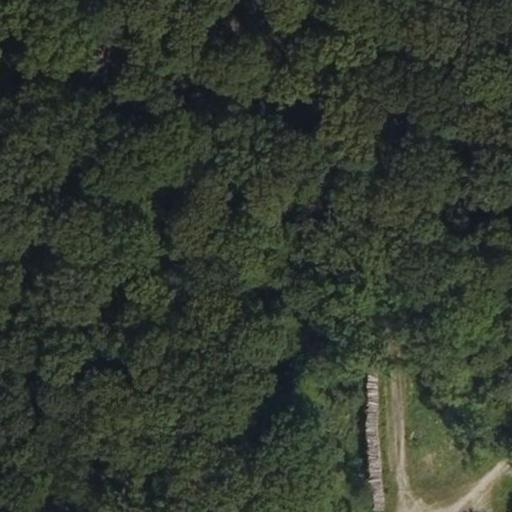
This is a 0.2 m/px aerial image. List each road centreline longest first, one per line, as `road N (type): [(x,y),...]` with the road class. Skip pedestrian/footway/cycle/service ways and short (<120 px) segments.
road 1 (track): [(0,90),(379,511)]
road 2 (track): [(408,511),(363,0)]
